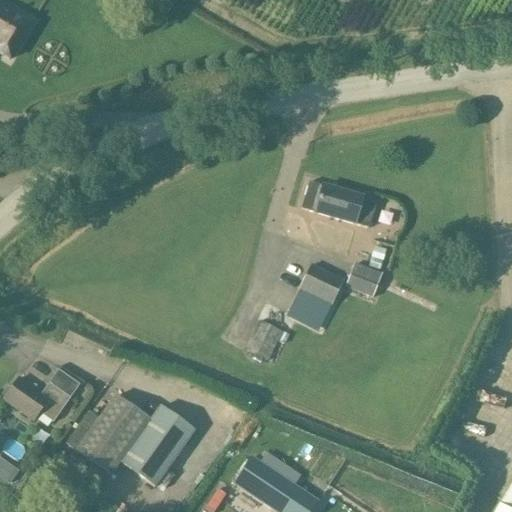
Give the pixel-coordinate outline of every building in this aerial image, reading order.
[(0,0),(0,56),(9,62),(33,19),(0,0)] [(367,230),(367,229),(375,202),(309,182),(301,210),(367,230)] [(371,259),(381,262),(385,250),(375,248),(371,259)] [(381,275),(378,274),(354,264),(345,289),(371,299),(381,275)] [(310,266),(307,270),(297,292),(300,293),(330,308),(343,281),(310,266)] [(330,308),(300,293),(297,292),(288,310),(321,326),(330,308)] [(268,361),(280,334),(258,322),(245,352),(268,361)] [(10,391),(7,388),(0,397),(4,400),(3,402),(32,422),(39,413),(52,422),(68,400),(48,385),(40,396),(18,380),(10,391)] [(501,442),(511,447),(511,411),(471,391),(459,414),(469,419),(458,440),(492,458),(501,442)] [(84,418),(65,444),(74,451),(110,477),(118,465),(154,489),(194,434),(157,409),(156,409),(150,418),(149,421),(114,396),(108,404),(98,419),(88,412),(84,418)] [(150,405),(145,405),(141,412),(150,418),(156,409),(150,405)] [(231,486),(270,511),(311,511),(317,502),(294,487),(298,481),(264,457),(259,464),(250,457),(231,486)] [(0,478),(6,483),(8,485),(14,477),(15,476),(7,470),(5,469),(2,469),(0,469),(0,478)] [(511,511),(511,486),(496,511),(511,511)]
